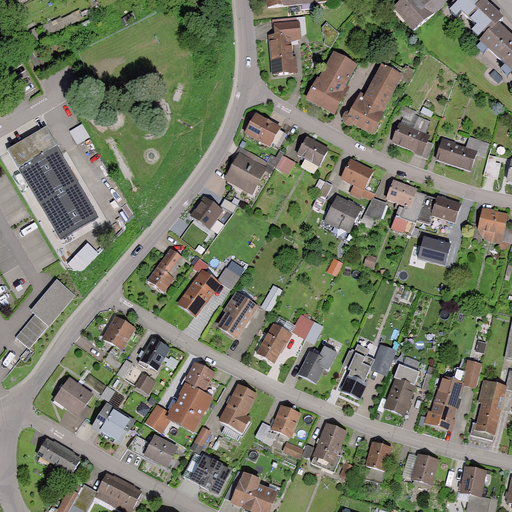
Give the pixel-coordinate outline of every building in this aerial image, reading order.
[(397,0),(393,4),(414,28),(444,1),(443,0),(397,0)] [(500,16),(482,0),(454,0),(453,2),(485,32),(495,22),(500,16)] [(296,15),(274,16),(275,32),(269,33),(271,71),(296,70),(295,55),(291,55),(290,37),(298,36),(296,15)] [(0,17),(0,36),(8,31),(0,17)] [(511,37),(495,22),(485,32),(479,39),(511,70),(511,37)] [(358,62),(335,49),(318,80),(316,79),(307,96),(334,111),(347,87),(345,86),(358,62)] [(402,67),(389,59),(385,66),(406,79),(413,68),(405,63),(402,67)] [(400,77),(381,66),(365,96),(359,92),(350,110),(346,111),(344,114),(343,117),(344,120),(346,122),(349,122),(351,122),(353,122),(372,133),(385,115),(380,111),(400,77)] [(434,107),(424,102),(419,111),(424,114),(430,116),(434,107)] [(416,110),(401,104),(396,115),(403,118),(400,124),(399,123),(391,140),(428,155),(434,142),(427,139),(429,135),(423,132),(429,120),(418,115),(415,114),(416,110)] [(279,125),(255,112),(244,131),(269,145),(272,140),(278,144),(285,131),(278,127),(279,125)] [(80,122),(69,128),(76,141),(88,135),(80,122)] [(45,124),(6,146),(57,237),(97,215),(45,124)] [(488,141),(469,134),(464,146),(441,138),(435,157),(470,169),(476,152),(483,155),(488,141)] [(327,147),(305,136),(296,153),(304,156),(300,164),(314,172),(327,147)] [(262,166),(266,159),(238,143),(235,150),(239,152),(226,176),(250,190),(264,167),(262,166)] [(294,160),(276,150),(273,155),(270,153),(266,159),(262,166),(264,167),(271,171),(274,165),(287,172),(294,160)] [(495,154),(487,152),(482,173),(497,177),(500,162),(494,161),(495,154)] [(372,170),(348,159),(340,175),(354,182),(349,191),(359,196),(361,192),(370,196),(370,195),(373,190),(364,186),(372,170)] [(332,182),(318,175),(312,187),(318,190),(317,192),(325,196),(332,182)] [(425,194),(416,190),(417,188),(392,178),(385,197),(400,203),(391,227),(403,232),(404,229),(411,231),(415,218),(425,194)] [(123,192),(110,200),(124,225),(137,218),(123,192)] [(425,194),(415,218),(428,223),(432,213),(454,221),(461,202),(437,193),(435,198),(425,194)] [(231,199),(223,195),(219,203),(232,209),(238,197),(233,194),(231,199)] [(221,208),(204,195),(190,214),(207,226),(221,208)] [(358,207),(337,195),(326,217),(347,228),(358,207)] [(385,202),(370,195),(370,196),(358,221),(368,226),(374,215),(378,217),(385,202)] [(506,214),(482,210),(477,228),(485,238),(495,240),(495,243),(499,246),(507,246),(511,241),(511,238),(511,224),(505,223),(506,214)] [(446,266),(451,247),(425,240),(419,259),(446,266)] [(182,256),(171,247),(147,278),(162,290),(174,276),(169,272),(182,256)] [(375,256),(367,253),(364,262),(372,265),(375,256)] [(206,260),(198,254),(191,265),(198,271),(206,260)] [(244,267),(230,258),(216,278),(230,288),(244,267)] [(194,313),(215,284),(200,273),(179,302),(194,313)] [(30,349),(75,296),(57,281),(32,311),(36,315),(17,338),(30,349)] [(283,289),(273,283),(260,305),(270,311),(283,289)] [(235,291),(224,310),(226,311),(217,326),(236,337),(256,304),(248,299),(252,293),(241,286),(238,292),(235,291)] [(306,312),(301,309),(293,323),(294,324),(290,330),(304,337),(314,320),(304,314),(306,312)] [(293,323),(277,314),(255,353),(272,363),(290,330),(294,324),(293,323)] [(132,327),(114,316),(102,337),(120,347),(132,327)] [(168,349),(151,338),(138,360),(146,366),(148,363),(156,368),(168,349)] [(353,347),(350,345),(342,363),(348,366),(346,369),(348,370),(339,389),(357,398),(366,381),(362,379),(373,357),(365,353),(368,347),(356,341),(353,347)] [(396,349),(382,343),(373,365),(387,371),(396,349)] [(317,354),(309,350),(297,374),(314,383),(322,368),(327,371),(337,352),(322,344),(317,354)] [(119,360),(107,352),(103,358),(115,366),(119,360)] [(179,364),(170,357),(163,366),(172,373),(179,364)] [(133,362),(125,358),(116,372),(124,377),(133,362)] [(463,370),(455,368),(452,378),(463,381),(462,383),(474,387),(482,362),(467,358),(463,370)] [(408,359),(404,369),(418,374),(421,364),(408,359)] [(213,372),(195,361),(183,382),(186,384),(201,392),(213,372)] [(434,371),(426,369),(421,386),(428,388),(434,371)] [(155,379),(142,371),(134,384),(147,392),(155,379)] [(109,387),(87,372),(81,379),(104,395),(109,387)] [(452,378),(441,375),(430,411),(452,417),(462,383),(463,381),(452,378)] [(415,383),(396,376),(384,406),(402,414),(415,383)] [(503,383),(483,378),(477,402),(479,403),(475,421),(471,421),(468,433),(492,439),(500,410),(497,409),(503,386),(503,383)] [(94,395),(71,380),(56,401),(83,419),(92,407),(88,404),(94,395)] [(254,391),(237,383),(219,418),(226,421),(221,431),(236,438),(247,416),(243,414),(254,391)] [(172,413),(193,425),(209,397),(201,392),(186,384),(180,394),(182,395),(172,413)] [(109,387),(104,395),(102,397),(109,402),(116,392),(109,387)] [(116,392),(109,402),(116,407),(123,396),(116,392)] [(170,414),(154,404),(143,421),(159,431),(170,414)] [(299,411),(281,404),(272,427),(290,434),(299,411)] [(135,422),(107,405),(94,426),(122,443),(135,422)] [(268,424),(262,421),(255,433),(269,441),(274,433),(266,429),(268,424)] [(344,429),(327,423),(311,462),(333,470),(340,453),(336,451),(344,429)] [(210,429),(203,425),(191,446),(198,450),(210,429)] [(126,446),(143,454),(150,440),(133,431),(126,446)] [(176,445),(153,434),(150,440),(143,454),(166,465),(176,445)] [(54,465),(63,449),(47,440),(38,455),(54,465)] [(302,446),(286,440),(282,449),(299,456),(299,454),(302,446)] [(314,445),(304,441),(302,446),(299,454),(309,458),(314,445)] [(389,449),(372,443),(361,475),(378,480),(389,449)] [(63,449),(54,465),(72,475),(81,459),(63,449)] [(217,492),(229,468),(194,451),(182,475),(190,479),(217,492)] [(437,460),(418,454),(411,476),(430,482),(437,460)] [(352,463),(345,461),(342,472),(349,474),(352,463)] [(485,467),(464,464),(459,490),(468,491),(465,507),(492,511),(494,511),(497,496),(480,493),(485,467)] [(258,478),(237,469),(224,496),(259,511),(264,511),(274,492),(256,484),(258,478)] [(117,501),(126,484),(108,475),(100,491),(117,501)] [(126,484),(117,501),(134,510),(143,493),(126,484)] [(84,486),(78,496),(69,511),(86,511),(97,493),(84,486)] [(62,511),(69,511),(78,496),(71,492),(60,511),(62,511)]
